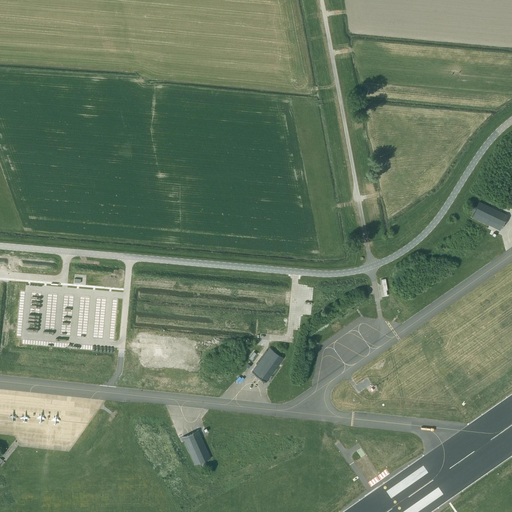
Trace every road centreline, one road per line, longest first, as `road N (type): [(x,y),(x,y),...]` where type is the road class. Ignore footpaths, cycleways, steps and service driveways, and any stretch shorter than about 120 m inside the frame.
road 1 (unclassified): [(511,120),(415,242),(359,270),(319,274),(0,246)]
road 2 (track): [(364,233),(355,235),(349,262),(324,266),(0,238)]
